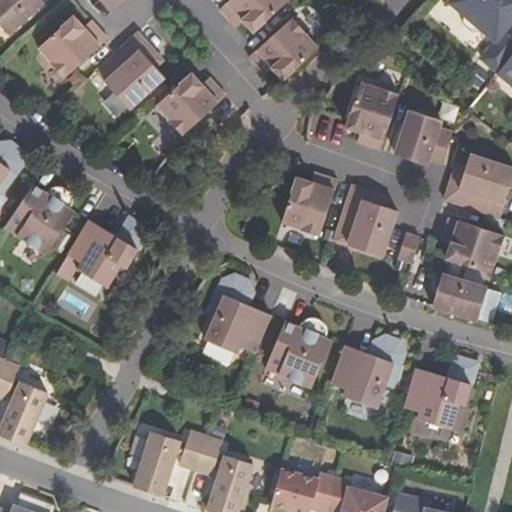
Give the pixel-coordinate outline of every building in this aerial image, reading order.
[(0,0),(0,24),(9,35),(44,3),(41,0),(0,0)] [(103,0),(109,6),(113,11),(125,0),(103,0)] [(290,1),(288,0),(230,0),(220,10),(231,22),(238,15),(243,20),(254,33),(290,1)] [(511,0),(452,0),(449,5),(463,16),(462,26),(472,33),(481,31),(495,42),(481,59),(498,73),(511,55),(511,0)] [(236,27),(243,20),(238,15),(231,22),(236,27)] [(85,28),(74,16),(38,48),(65,78),(108,39),(97,27),(90,33),(85,28)] [(320,48),(293,18),(257,51),(249,57),(259,69),(267,62),(272,68),(282,79),(283,80),(320,48)] [(90,33),(97,27),(92,21),(85,28),(90,33)] [(119,50),(95,71),(114,92),(127,107),(130,110),(151,91),(161,82),(165,78),(156,68),(149,61),(157,54),(138,32),(119,50)] [(164,60),(157,54),(149,61),(156,68),(164,60)] [(511,55),(498,73),(511,84),(511,55)] [(267,62),(259,69),(265,74),(272,68),(267,62)] [(183,82),(147,114),(174,144),(217,105),(206,93),(199,100),(194,94),(183,82)] [(167,89),(161,82),(151,91),(157,98),(167,89)] [(366,145),(381,150),(400,94),(381,88),(380,90),(361,83),(346,128),(362,133),(369,136),(366,145)] [(201,87),(194,94),(199,100),(206,93),(201,87)] [(127,107),(114,92),(103,102),(116,117),(127,107)] [(410,110),(396,155),(427,165),(429,160),(442,164),(453,132),(440,128),(442,121),(410,110)] [(369,136),(362,133),(359,143),(366,145),(369,136)] [(0,188),(3,191),(23,163),(22,151),(11,143),(1,155),(0,154),(0,188)] [(453,174),(444,200),(500,218),(511,181),(511,168),(470,155),(466,169),(463,177),(453,174)] [(455,168),(453,174),(463,177),(466,169),(456,165),(455,168)] [(320,185),(323,176),(315,173),(312,183),(320,185)] [(320,236),(338,181),(323,176),(320,185),(312,183),(297,178),(282,223),(301,229),(301,230),(320,236)] [(34,185),(5,227),(47,255),(75,213),(70,209),(73,205),(73,198),(71,194),(67,189),(62,187),(57,186),(53,187),(51,189),(49,190),(46,193),(34,185)] [(379,194),(352,185),(336,236),(385,252),(392,229),(398,212),(383,207),(376,204),(379,194)] [(379,194),(376,204),(383,207),(385,202),(387,197),(379,194)] [(452,244),(447,259),(491,274),(498,255),(499,255),(505,236),(450,218),(445,233),(454,236),(452,244)] [(89,220),(68,255),(81,263),(77,269),(109,288),(122,265),(128,268),(150,231),(130,219),(119,238),(89,220)] [(420,238),(407,233),(398,259),(412,264),(420,238)] [(452,244),(454,236),(445,233),(442,240),(452,244)] [(433,307),(478,320),(488,288),(443,275),(433,307)] [(235,276),(224,280),(211,312),(215,314),(204,339),(238,354),(241,347),(255,353),(271,316),(248,306),(253,293),(248,282),(235,276)] [(299,328),(285,322),(265,369),(311,389),(331,342),(325,339),(326,337),(326,334),(326,332),(325,328),(322,323),(317,320),(312,319),(307,320),(302,324),(299,328)] [(346,346),(332,384),(347,389),(344,396),(379,409),(381,402),(387,404),(405,353),(399,342),(386,337),(380,352),(372,349),(370,355),(346,346)] [(449,379),(416,369),(405,407),(421,412),(419,419),(452,429),(460,404),(465,406),(478,364),(455,357),(449,379)] [(19,370),(4,364),(0,371),(0,398),(6,401),(19,370)] [(48,393),(22,382),(0,431),(0,435),(25,446),(48,393)] [(196,471),(207,436),(191,431),(180,466),(196,471)] [(181,441),(153,432),(136,486),(163,495),(181,441)] [(223,441),(207,436),(196,471),(212,476),(223,441)] [(238,511),(253,465),(226,456),(208,510),(212,511),(238,511)] [(319,511),(326,511),(336,478),(320,473),(319,479),(282,469),(272,505),(297,511),(310,511),(311,510),(319,511)] [(382,511),(387,497),(350,488),(352,482),(336,478),(326,511),(382,511)] [(442,511),(427,509),(429,500),(398,493),(393,511),(442,511)]
